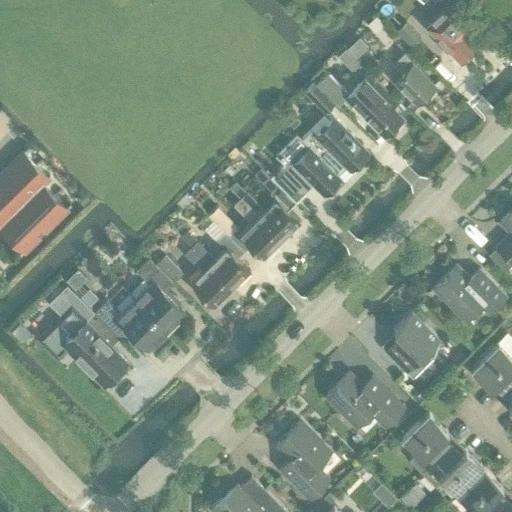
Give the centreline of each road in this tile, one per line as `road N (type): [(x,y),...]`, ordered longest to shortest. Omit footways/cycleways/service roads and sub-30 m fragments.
road 1 (residential): [(119,511),(511,119)]
road 2 (residential): [(91,511),(0,414)]
